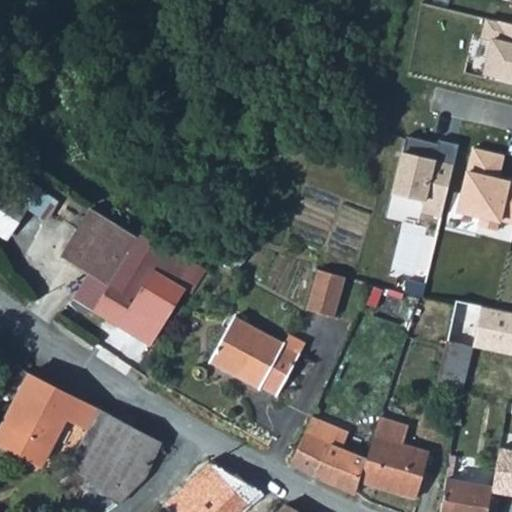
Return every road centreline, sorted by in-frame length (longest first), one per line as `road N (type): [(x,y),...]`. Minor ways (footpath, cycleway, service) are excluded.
road 1 (residential): [(0,314),(195,439)]
road 2 (residential): [(195,439),(340,511)]
